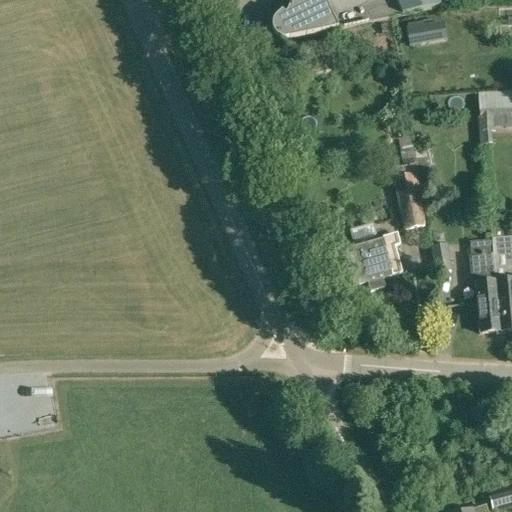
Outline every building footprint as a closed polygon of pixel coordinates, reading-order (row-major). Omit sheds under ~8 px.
[(279,40),(283,41),(289,40),(336,30),(439,8),(435,0),(288,0),(289,1),(289,3),(289,5),(289,6),(288,10),(287,11),(286,14),(284,17),(281,15),(277,20),(274,22),(273,25),(273,29),(273,32),(274,35),(277,38),(279,40)] [(427,44),(424,27),(406,29),(409,47),(427,44)] [(477,95),(480,146),(491,146),(490,134),(494,134),(494,129),(511,127),(511,85),(511,93),(477,95)] [(411,104),(412,117),(429,116),(429,103),(411,104)] [(392,180),(402,232),(425,227),(420,204),(425,203),(418,168),(414,148),(412,138),(398,140),(403,169),(392,171),(394,179),(392,180)] [(431,144),(414,148),(418,168),(435,165),(431,144)] [(480,155),(484,184),(493,183),(490,154),(480,155)] [(368,285),(370,293),(384,289),(382,281),(391,278),(391,277),(401,274),(394,247),(401,245),(398,236),(381,241),(380,240),(377,240),(373,226),(350,232),(354,247),(343,250),(350,273),(344,276),(347,287),(354,287),(355,288),(368,285)] [(431,243),(435,275),(451,273),(447,245),(444,246),(443,239),(441,239),(439,227),(427,229),(430,243),(431,243)] [(511,238),(492,240),(494,255),(491,255),(500,332),(511,330),(511,238)] [(475,286),(480,334),(500,332),(491,255),(469,257),(472,286),(475,286)] [(490,464),(491,463),(491,465),(491,466),(491,467),(491,469),(491,470),(491,471),(492,472),(493,473),(494,474),(496,475),(498,476),(499,476),(501,476),(503,475),(505,474),(506,473),(507,471),(507,470),(508,468),(508,466),(508,465),(507,463),(506,461),(505,461),(504,460),(503,459),(501,459),(499,458),(498,459),(495,451),(496,451),(496,452),(505,450),(501,435),(493,437),(475,441),(481,463),(489,460),(490,464)] [(511,491),(489,498),(493,511),(511,506),(511,491)]
